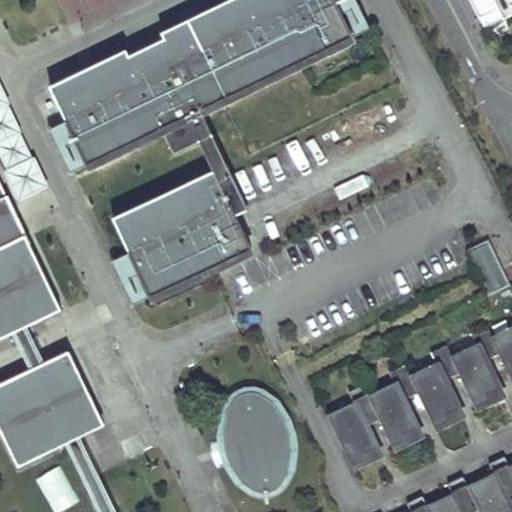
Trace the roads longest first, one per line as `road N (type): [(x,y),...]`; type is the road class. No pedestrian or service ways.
road 1 (unknown): [(511,418),(344,492),(286,367)]
road 2 (residential): [(503,126),(437,0)]
